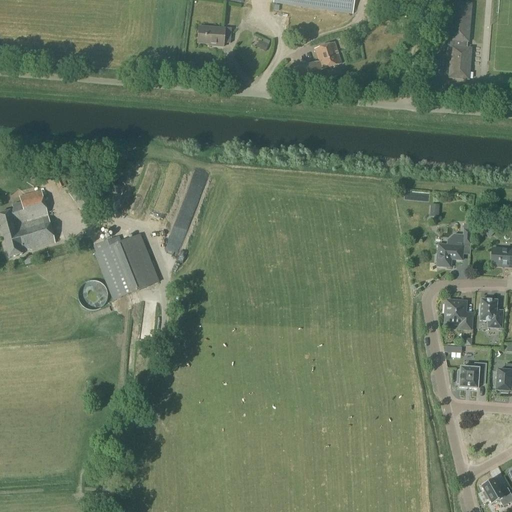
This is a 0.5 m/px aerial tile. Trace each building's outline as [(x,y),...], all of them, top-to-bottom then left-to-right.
[(352,15),(354,0),(273,0),(273,4),(352,15)] [(467,43),(471,6),(451,4),(447,48),(450,49),(448,79),(467,81),(468,73),(465,72),(465,66),(467,67),(468,51),(467,49),(465,49),(466,43),(467,43)] [(311,29),(331,29),(331,21),(311,20),(311,29)] [(199,28),(197,44),(215,45),(215,47),(223,48),(223,45),(230,46),(231,31),(224,30),(199,28)] [(259,41),(255,48),(265,53),(268,46),(268,45),(262,43),(259,41)] [(300,93),(324,86),(320,72),(341,65),(334,44),(315,50),(319,63),(294,70),(300,93)] [(416,87),(428,89),(429,80),(417,79),(416,87)] [(61,179),(55,182),(59,189),(65,186),(61,179)] [(84,216),(97,207),(82,184),(68,194),(84,216)] [(0,226),(9,259),(22,255),(22,254),(33,250),(55,244),(41,192),(19,198),(21,203),(12,206),(14,211),(0,215),(0,226)] [(430,205),(429,218),(438,218),(439,206),(430,205)] [(470,245),(471,232),(471,225),(464,225),(463,231),(462,245),(470,245)] [(159,283),(140,236),(121,244),(119,238),(94,248),(96,254),(94,255),(112,301),(159,283)] [(462,262),(463,248),(438,246),(437,256),(435,256),(435,263),(437,263),(436,268),(450,269),(451,261),(462,262)] [(511,268),(511,251),(492,250),(490,267),(511,268)] [(496,312),(497,302),(481,301),(480,306),(479,306),(478,316),(479,316),(479,322),(487,323),(487,329),(501,330),(502,312),(496,312)] [(470,331),(471,318),(465,318),(466,303),(446,302),(444,325),(459,326),(459,330),(470,331)] [(464,339),(463,347),(471,348),(471,340),(464,339)] [(484,382),(485,366),(475,365),(474,370),(460,369),(460,373),(458,373),(457,385),(459,385),(459,389),(477,390),(477,382),(484,382)] [(511,378),(511,365),(505,365),(505,372),(497,372),(495,392),(500,392),(500,394),(508,395),(508,393),(509,393),(510,379),(511,378)] [(493,480),(481,487),(484,493),(482,494),(486,500),(488,499),(491,506),(499,502),(503,508),(511,502),(511,497),(507,489),(500,493),(493,480)]
